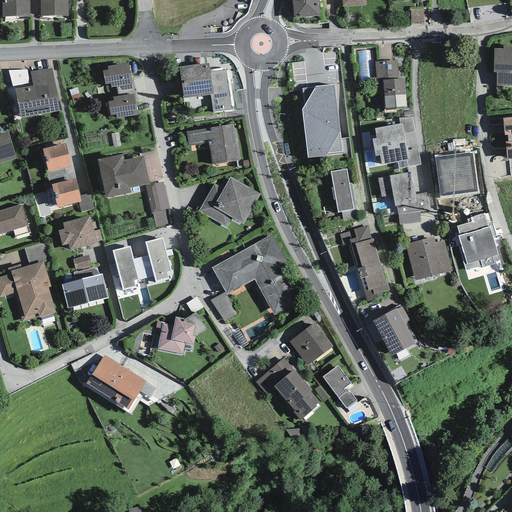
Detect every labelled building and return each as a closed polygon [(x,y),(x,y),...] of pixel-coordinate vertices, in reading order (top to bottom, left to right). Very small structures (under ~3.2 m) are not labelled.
[(30,16),(29,0),(1,0),(2,17),(30,16)] [(67,0),(40,0),(40,16),(68,16),(67,0)] [(317,0),(291,0),(294,18),(319,15),(317,0)] [(497,72),(496,86),(511,86),(511,45),(503,45),(503,49),(494,49),(494,72),(497,72)] [(397,60),(375,61),(377,93),(383,92),(385,111),(407,109),(404,78),(399,79),(397,60)] [(128,63),(107,66),(108,70),(103,71),(105,85),(110,84),(111,87),(132,84),(128,63)] [(209,63),(179,67),(183,98),(210,95),(213,94),(210,72),(209,63)] [(52,68),(31,72),(33,86),(15,89),(20,118),(60,111),(52,68)] [(226,70),(210,72),(213,94),(210,95),(213,113),(232,110),(226,70)] [(315,87),(302,88),(304,106),(302,110),(308,158),(326,156),(327,154),(342,152),(334,84),(315,86),(315,87)] [(137,115),(134,94),(113,97),(113,101),(108,101),(110,115),(115,114),(116,118),(137,115)] [(399,118),(400,124),(402,123),(404,134),(415,132),(412,117),(399,118)] [(505,135),(507,135),(508,141),(511,140),(511,117),(503,118),(505,135)] [(372,139),(373,147),(405,141),(404,134),(402,123),(400,124),(374,128),(376,138),(372,139)] [(234,124),(187,132),(189,145),(209,142),(213,164),(240,160),(235,128),(234,128),(234,124)] [(0,163),(16,159),(8,131),(0,133),(0,163)] [(405,141),(373,147),(375,156),(380,155),(381,165),(407,160),(408,160),(407,151),(405,141)] [(71,166),(66,143),(42,149),(48,172),(71,166)] [(418,149),(407,151),(408,160),(407,160),(408,167),(421,164),(418,149)] [(473,152),(435,157),(440,197),(478,192),(473,152)] [(123,154),(97,159),(106,198),(131,193),(130,188),(145,185),(149,184),(149,183),(143,156),(124,160),(123,154)] [(346,169),(330,172),(338,213),(354,210),(346,169)] [(410,172),(378,177),(381,197),(392,195),(395,206),(396,206),(397,214),(427,211),(428,205),(426,193),(414,195),(410,172)] [(80,196),(75,178),(51,184),(57,207),(78,202),(81,201),(80,196)] [(260,195),(230,178),(224,189),(214,183),(198,211),(226,227),(231,217),(243,224),(260,195)] [(163,182),(155,183),(155,181),(149,183),(149,184),(145,185),(151,214),(153,213),(156,228),(168,225),(165,210),(169,209),(163,182)] [(90,193),(80,196),(81,201),(78,202),(81,212),(94,209),(90,193)] [(28,226),(22,204),(0,210),(0,234),(13,230),(14,237),(30,233),(28,226)] [(468,223),(457,226),(460,235),(458,236),(467,264),(498,255),(490,226),(488,227),(485,214),(467,219),(468,223)] [(90,216),(63,223),(64,229),(58,231),(62,245),(68,244),(70,250),(98,243),(97,241),(102,240),(99,230),(94,231),(93,229),(97,228),(95,221),(91,222),(90,216)] [(353,231),(340,234),(343,244),(350,242),(367,302),(382,297),(381,292),(389,290),(387,282),(386,283),(374,239),(371,239),(368,226),(353,230),(353,231)] [(272,235),(212,268),(226,294),(254,279),(274,315),(295,303),(277,268),(286,261),(272,235)] [(434,237),(405,244),(414,281),(452,271),(444,240),(435,243),(434,237)] [(141,258),(146,278),(154,276),(156,282),(168,279),(167,273),(171,272),(162,238),(145,243),(149,256),(141,258)] [(146,278),(141,258),(133,260),(130,248),(114,252),(123,290),(135,287),(134,281),(146,278)] [(89,256),(73,259),(75,269),(91,266),(89,256)] [(22,322),(55,312),(48,287),(51,287),(43,261),(21,268),(20,264),(7,268),(9,274),(0,276),(0,297),(13,294),(22,322)] [(102,275),(62,285),(68,308),(108,297),(102,275)] [(396,308),(372,321),(392,356),(416,343),(404,323),(409,320),(402,306),(397,309),(396,308)] [(173,326),(163,324),(158,349),(182,354),(185,343),(193,345),(195,337),(194,336),(206,329),(195,312),(184,319),(175,317),(173,326)] [(314,322),(289,342),(308,366),(333,346),(314,322)] [(223,348),(220,343),(214,347),(217,353),(223,348)] [(128,410),(146,382),(104,355),(86,384),(128,410)] [(312,392),(284,358),(255,382),(267,395),(275,388),(301,418),(319,403),(311,393),(312,392)] [(337,366),(322,377),(346,408),(357,400),(349,390),(346,392),(344,389),(351,383),(337,366)]
